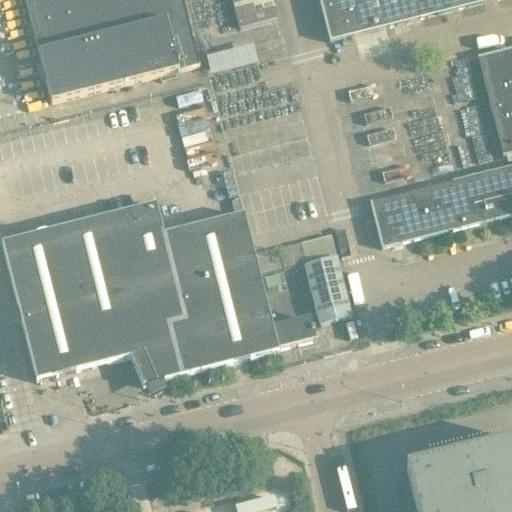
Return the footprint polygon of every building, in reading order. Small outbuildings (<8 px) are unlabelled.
[(199,70),(181,0),(23,0),(50,108),(199,70)] [(508,0),(317,0),(329,45),(508,0)] [(511,59),(511,54),(511,52),(477,61),(477,63),(478,62),(503,159),(502,159),(502,161),(511,158),(511,59)] [(371,206),(370,206),(381,252),(383,252),(382,251),(390,249),(391,253),(403,250),(402,246),(511,218),(511,171),(371,207),(371,206)] [(2,248),(36,386),(130,362),(143,391),(157,387),(160,397),(161,396),(163,395),(164,394),(164,392),(164,391),(164,389),(164,388),(163,386),(278,357),(243,219),(163,239),(155,209),(2,248)] [(335,261),(304,269),(320,329),(351,321),(335,261)] [(304,297),(292,301),(269,308),(275,328),(310,318),(304,297)] [(273,331),(279,354),(315,345),(313,337),(314,337),(313,333),(312,333),(309,322),(273,331)] [(511,511),(511,445),(405,472),(414,511),(511,511)]
